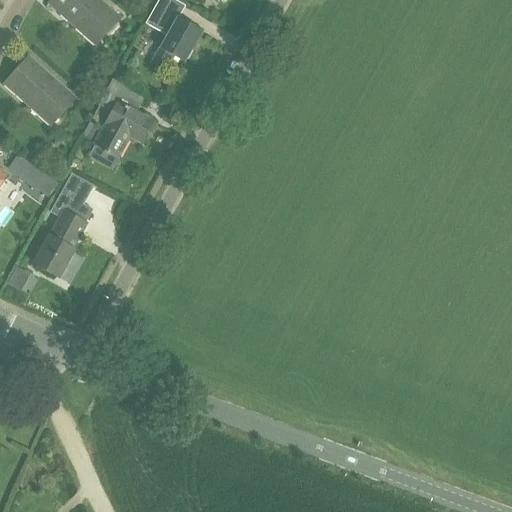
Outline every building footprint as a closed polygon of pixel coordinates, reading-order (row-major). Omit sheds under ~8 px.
[(51,0),(48,4),(72,25),(94,0),(51,0)] [(94,0),(72,25),(96,46),(120,19),(98,0),(94,0)] [(149,64),(164,72),(173,56),(184,62),(201,31),(178,19),(185,6),(174,0),(157,0),(144,24),(168,37),(161,50),(158,48),(149,64)] [(4,84),(27,105),(51,78),(28,57),(4,84)] [(27,105),(51,127),(75,99),(51,78),(27,105)] [(123,90),(111,84),(105,95),(117,101),(123,90)] [(93,145),(118,159),(130,138),(142,144),(154,122),(137,112),(118,101),(93,145)] [(0,187),(17,162),(0,150),(0,187)] [(73,172),(57,200),(71,208),(77,198),(84,202),(93,185),(94,185),(95,184),(73,172)] [(35,265),(58,278),(74,250),(88,224),(63,210),(49,236),(50,237),(35,265)]
